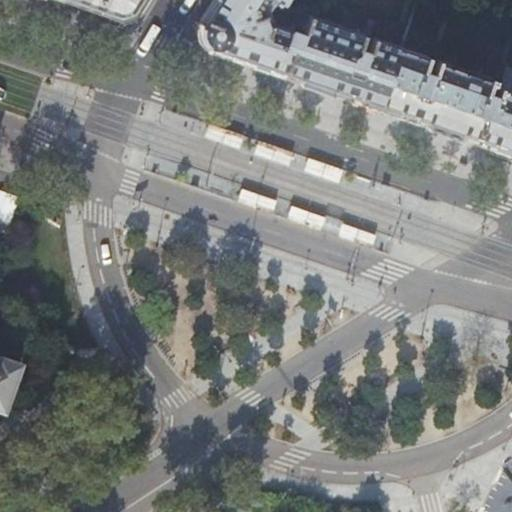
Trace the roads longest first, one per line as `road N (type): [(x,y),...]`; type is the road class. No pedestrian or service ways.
road 1 (primary): [(511,212),(130,79)]
road 2 (primary): [(101,168),(436,286)]
road 3 (primary): [(101,168),(104,252),(123,315),(174,391),(212,423)]
road 4 (primary): [(436,286),(212,423)]
road 5 (primary): [(212,423),(284,461),(342,469),(423,462)]
road 6 (primary): [(212,423),(186,457),(105,511)]
road 7 (primary): [(130,79),(0,42)]
